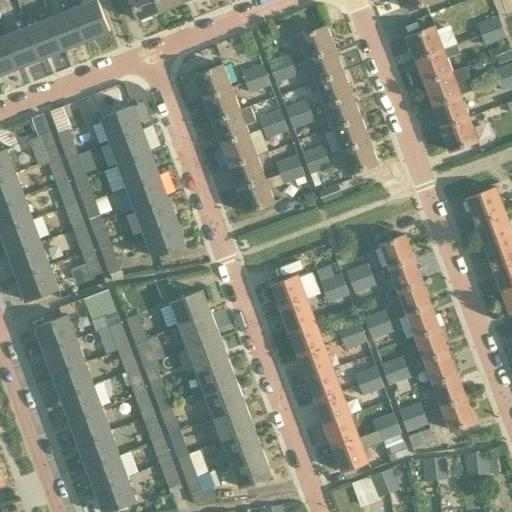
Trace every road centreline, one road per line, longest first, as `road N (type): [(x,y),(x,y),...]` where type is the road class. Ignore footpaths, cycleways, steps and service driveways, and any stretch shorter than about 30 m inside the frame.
road 1 (residential): [(322,511),(152,60)]
road 2 (residential): [(511,416),(355,0)]
road 3 (residential): [(65,511),(0,346)]
road 4 (residential): [(152,60),(303,0)]
road 5 (residential): [(0,114),(152,60)]
